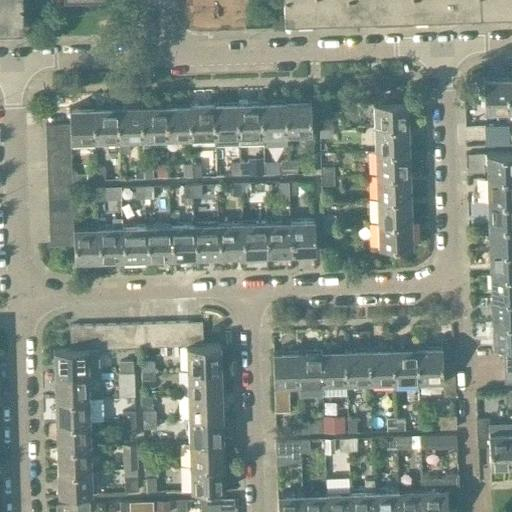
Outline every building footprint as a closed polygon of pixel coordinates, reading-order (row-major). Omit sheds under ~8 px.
[(0,0),(0,27),(23,26),(21,0),(0,0)] [(349,16),(348,0),(283,0),(284,18),(349,16)] [(414,14),(413,0),(348,0),(349,16),(414,14)] [(480,12),(479,0),(413,0),(414,14),(480,12)] [(511,11),(511,0),(479,0),(480,12),(511,11)] [(508,111),(506,76),(482,77),(484,112),(508,111)] [(330,95),(319,96),(319,113),(331,112),(330,95)] [(310,133),(309,99),(285,100),(286,134),(310,133)] [(286,134),(285,100),(261,101),(262,135),(286,134)] [(262,135),(261,101),(237,102),(238,143),(262,142),(262,135)] [(408,125),(407,101),(372,102),(373,126),(408,125)] [(214,136),(213,102),(188,103),(190,137),(214,136)] [(238,143),(237,102),(213,102),(214,136),(214,143),(238,143)] [(190,137),(188,103),(164,104),(166,138),(190,137)] [(166,138),(164,104),(140,105),(141,138),(166,138)] [(140,105),(116,106),(117,139),(118,150),(128,150),(127,139),(141,138),(140,105)] [(93,140),(92,106),(69,107),(69,123),(69,136),(70,141),(93,140)] [(117,139),(116,106),(92,106),(93,140),(117,139)] [(332,127),(332,119),(318,120),(318,128),(332,127)] [(69,136),(69,123),(45,124),(46,137),(69,136)] [(485,145),(509,144),(508,124),(484,125),(485,145)] [(409,150),(408,125),(373,126),(374,151),(409,150)] [(333,135),(332,127),(318,128),(319,136),(333,135)] [(70,147),(70,141),(69,136),(46,137),(46,148),(70,147)] [(70,160),(70,147),(46,148),(46,161),(70,160)] [(410,173),(409,150),(374,151),(375,174),(410,173)] [(511,176),(511,152),(485,153),(486,177),(511,176)] [(247,161),(239,161),(239,173),(248,173),(261,173),(260,159),(247,160),(247,161)] [(71,172),(70,160),(46,161),(47,173),(71,172)] [(287,172),(287,160),(278,160),(278,172),(287,172)] [(296,171),(295,160),(287,160),(287,172),(296,171)] [(239,173),(239,161),(230,162),(230,174),(239,173)] [(191,175),(190,163),(182,163),(182,175),(191,175)] [(200,175),(199,163),(190,163),(191,175),(200,175)] [(142,176),(142,164),(133,165),(134,177),(142,176)] [(151,176),(151,164),(142,164),(142,176),(151,176)] [(95,178),(94,166),(86,166),(86,178),(95,178)] [(103,178),(103,166),(94,166),(95,178),(103,178)] [(334,176),(334,166),(320,166),(320,176),(334,176)] [(71,184),(71,172),(47,173),(47,185),(71,184)] [(410,198),(410,173),(375,174),(375,199),(410,198)] [(334,184),(334,176),(320,176),(320,184),(334,184)] [(511,200),(511,176),(486,177),(487,202),(511,200)] [(296,192),(296,180),(287,181),(288,193),(296,192)] [(288,193),(287,181),(278,181),(279,193),(288,193)] [(240,194),(239,182),(230,182),(231,194),(240,194)] [(248,194),(248,182),(239,182),(240,194),(248,194)] [(200,195),(200,183),(191,184),(191,196),(200,195)] [(71,195),(71,184),(47,185),(47,197),(71,195)] [(191,196),(191,184),(182,184),(183,196),(191,196)] [(143,197),(143,185),(134,185),(134,197),(143,197)] [(152,197),(152,185),(143,185),(143,197),(152,197)] [(104,198),(104,186),(95,187),(95,199),(104,198)] [(95,199),(95,187),(86,187),(87,199),(95,199)] [(72,208),(71,195),(47,197),(48,209),(72,208)] [(411,222),(410,198),(375,199),(376,223),(411,222)] [(511,224),(511,200),(487,202),(487,226),(511,224)] [(72,220),(72,208),(48,209),(48,221),(72,220)] [(335,214),(321,215),(321,224),(335,224),(335,214)] [(314,252),(313,218),(288,219),(290,253),(314,252)] [(266,254),(265,219),(240,220),(241,255),(266,254)] [(290,253),(288,219),(265,219),(266,254),(290,253)] [(73,232),(72,225),(72,220),(48,221),(49,233),(73,232)] [(241,255),(240,220),(217,221),(218,256),(241,255)] [(218,256),(217,221),(192,222),(193,256),(218,256)] [(169,257),(168,222),(144,223),(145,258),(169,257)] [(193,256),(192,222),(168,222),(169,257),(193,256)] [(412,245),(411,222),(376,223),(377,247),(412,245)] [(145,258),(144,223),(120,224),(121,259),(145,258)] [(121,259),(120,224),(96,225),(97,259),(121,259)] [(336,233),(335,224),(321,224),(322,233),(336,233)] [(511,224),(487,226),(488,250),(511,249),(511,224)] [(97,259),(96,225),(72,225),(73,232),(73,243),(73,260),(97,259)] [(73,243),(73,232),(49,233),(49,244),(73,243)] [(511,273),(511,249),(488,250),(489,274),(511,273)] [(511,273),(489,274),(490,298),(511,297),(511,273)] [(511,321),(511,297),(490,298),(490,323),(511,321)] [(189,345),(188,320),(176,321),(177,345),(184,345),(189,345)] [(202,344),(201,320),(188,320),(189,345),(202,344)] [(165,346),(164,321),(152,322),(153,346),(165,346)] [(177,345),(176,321),(164,321),(165,346),(177,345)] [(511,346),(511,321),(490,323),(491,347),(502,347),(511,346)] [(129,347),(128,322),(117,323),(118,347),(129,347)] [(142,346),(141,322),(128,322),(129,347),(142,346)] [(153,346),(152,322),(141,322),(142,346),(153,346)] [(106,348),(105,323),(93,324),(94,348),(98,348),(106,348)] [(118,347),(117,323),(105,323),(106,348),(118,347)] [(82,348),(81,324),(69,324),(70,349),(82,348)] [(94,348),(93,324),(81,324),(82,348),(94,348)] [(220,368),(219,344),(202,344),(189,345),(184,345),(185,369),(220,368)] [(454,396),(453,363),(441,363),(441,345),(417,346),(418,381),(442,380),(443,396),(454,396)] [(418,381),(417,346),(393,347),(394,381),(418,381)] [(511,357),(511,346),(502,347),(503,358),(511,357)] [(394,381),(393,347),(369,348),(370,382),(394,381)] [(82,348),(70,349),(52,349),(53,375),(87,373),(99,373),(98,348),(94,348),(82,348)] [(346,383),(345,348),(321,349),(322,384),(346,383)] [(370,382),(369,348),(345,348),(346,383),(370,382)] [(322,384),(321,349),(296,350),(298,385),(322,384)] [(298,385),(296,350),(271,351),(273,411),(288,411),(287,385),(298,385)] [(511,370),(511,357),(503,358),(503,371),(511,370)] [(154,371),(153,362),(141,362),(142,371),(154,371)] [(133,372),(133,363),(121,363),(121,372),(133,372)] [(221,393),(220,368),(185,369),(186,395),(221,393)] [(511,382),(511,370),(503,371),(503,382),(511,382)] [(154,380),(154,371),(142,371),(142,380),(154,380)] [(134,396),(133,372),(121,372),(122,397),(134,396)] [(88,398),(87,373),(53,375),(54,399),(88,398)] [(504,389),(502,389),(502,401),(504,401),(510,401),(510,389),(504,389)] [(222,417),(221,393),(186,395),(187,418),(222,417)] [(135,420),(134,396),(122,397),(123,421),(135,420)] [(89,422),(88,398),(54,399),(55,423),(89,422)] [(155,419),(155,411),(143,411),(143,420),(155,419)] [(404,428),(404,415),(395,416),(395,428),(404,428)] [(341,431),(341,416),(323,417),(323,421),(324,431),(341,431)] [(395,428),(395,416),(386,416),(386,429),(395,428)] [(455,426),(455,416),(439,416),(439,427),(455,426)] [(223,441),(222,417),(187,418),(188,442),(223,441)] [(356,430),(355,417),(347,417),(347,430),(356,430)] [(307,418),(299,419),(299,432),(308,431),(324,431),(323,421),(308,422),(307,418)] [(487,418),(475,418),(476,446),(477,446),(488,446),(489,466),(511,465),(511,442),(511,431),(511,422),(487,423),(487,418)] [(155,428),(155,419),(143,420),(143,429),(155,428)] [(299,432),(299,419),(282,419),(282,432),(299,432)] [(135,429),(135,420),(123,421),(123,429),(135,429)] [(90,445),(89,422),(55,423),(55,446),(90,445)] [(456,444),(456,434),(440,434),(440,445),(456,444)] [(410,446),(409,435),(395,436),(396,446),(410,446)] [(396,446),(395,436),(387,436),(387,447),(396,446)] [(348,450),(347,437),(338,437),(339,450),(348,450)] [(356,450),(356,437),(347,437),(348,450),(356,450)] [(308,451),(308,438),(299,439),(300,452),(308,451)] [(333,438),(323,438),(324,450),(334,450),(333,438)] [(300,452),(299,439),(274,440),(274,452),(300,452)] [(223,464),(223,441),(188,442),(188,466),(223,464)] [(136,467),(136,444),(124,444),(124,468),(136,467)] [(90,469),(90,445),(55,446),(56,470),(90,469)] [(156,467),(156,458),(144,458),(144,467),(156,467)] [(224,489),(223,464),(188,466),(189,490),(224,489)] [(137,476),(136,467),(124,468),(125,477),(137,476)] [(157,476),(156,467),(144,467),(145,476),(157,476)] [(91,493),(90,469),(56,470),(57,494),(91,493)] [(445,476),(420,477),(421,488),(421,511),(446,511),(446,501),(458,500),(457,473),(445,473),(445,476)] [(349,511),(349,490),(348,476),(325,477),(325,491),(325,511),(349,511)] [(374,511),(373,489),(373,479),(364,479),(364,489),(349,490),(349,511),(374,511)] [(397,511),(397,488),(373,489),(374,511),(397,511)] [(421,511),(421,488),(397,488),(397,511),(421,511)] [(325,511),(325,491),(301,492),(301,511),(325,511)] [(301,511),(301,492),(276,492),(276,511),(301,511)] [(185,498),(176,498),(176,511),(185,511),(185,498)] [(233,498),(221,499),(222,508),(233,508),(233,498)] [(169,511),(169,500),(155,500),(155,511),(169,511)] [(127,511),(127,501),(119,501),(119,511),(127,511)] [(136,511),(136,501),(127,501),(127,511),(136,511)] [(88,511),(88,502),(55,503),(55,511),(88,511)]
